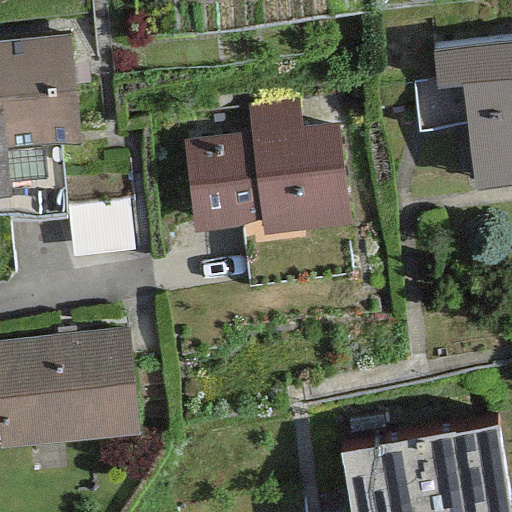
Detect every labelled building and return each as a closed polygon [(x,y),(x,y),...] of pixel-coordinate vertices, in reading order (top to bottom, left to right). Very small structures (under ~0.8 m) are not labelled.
[(0,197),(6,197),(1,143),(77,136),(67,29),(0,35),(0,197)] [(470,185),(511,181),(511,37),(434,44),(437,83),(462,81),(470,185)] [(265,235),(343,228),(333,125),(302,128),(299,97),(253,102),(255,128),(181,136),(190,223),(263,216),(265,235)] [(0,438),(133,430),(127,334),(0,342),(0,438)] [(342,446),(352,511),(502,511),(490,424),(342,446)]
